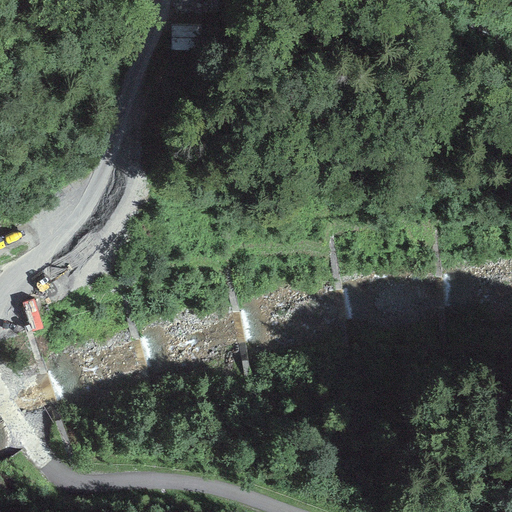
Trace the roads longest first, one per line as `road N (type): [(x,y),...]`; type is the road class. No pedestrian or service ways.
road 1 (track): [(168,0),(75,225),(0,295)]
road 2 (track): [(0,383),(58,478),(78,487),(190,483),(281,511)]
